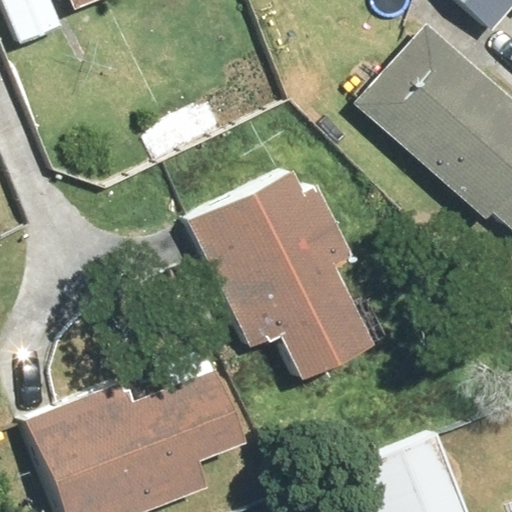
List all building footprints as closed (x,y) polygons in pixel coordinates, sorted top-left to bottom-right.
[(37,0),(0,0),(0,37),(3,45),(49,28),(37,0)] [(57,0),(62,11),(90,0),(57,0)] [(504,0),(511,6),(511,0),(442,0),(478,30),(503,0),(504,0)] [(511,107),(411,19),(339,99),(475,219),(482,212),(511,238),(511,107)] [(273,175),(174,220),(232,348),(262,334),(282,378),(351,348),(313,264),(336,254),(303,181),(280,191),(273,175)] [(122,511),(190,485),(179,458),(224,441),(195,369),(112,401),(104,380),(5,419),(41,511),(122,511)] [(425,426),(348,458),(370,511),(458,511),(460,511),(425,426)]
